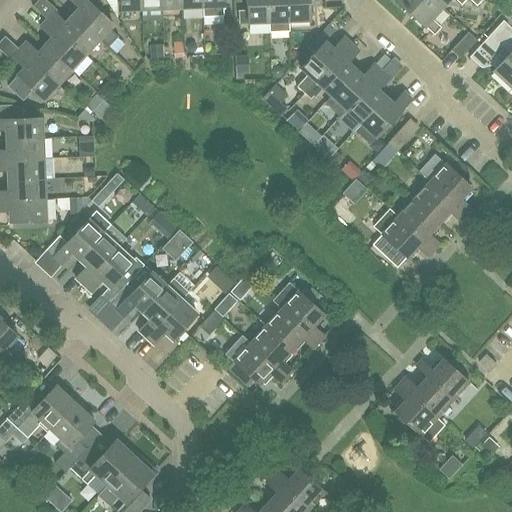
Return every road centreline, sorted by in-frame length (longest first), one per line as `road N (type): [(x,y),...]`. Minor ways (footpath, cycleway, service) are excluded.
road 1 (residential): [(189,511),(180,417),(0,265)]
road 2 (residential): [(492,149),(364,0)]
